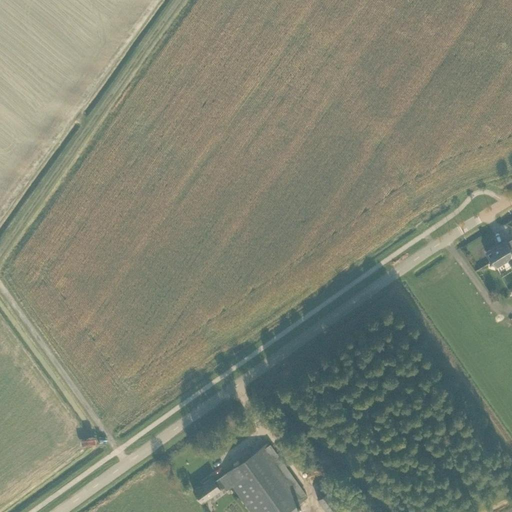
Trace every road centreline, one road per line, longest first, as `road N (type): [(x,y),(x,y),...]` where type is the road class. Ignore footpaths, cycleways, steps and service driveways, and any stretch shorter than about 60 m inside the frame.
road 1 (secondary): [(58,511),(511,198)]
road 2 (track): [(181,0),(0,257)]
road 3 (track): [(0,282),(127,461)]
